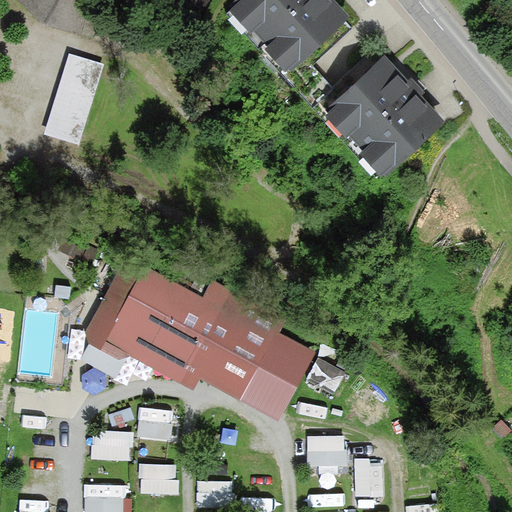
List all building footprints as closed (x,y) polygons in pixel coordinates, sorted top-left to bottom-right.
[(88,0),(26,0),(47,20),(80,29),(88,0)] [(286,81),(348,25),(324,0),(229,0),(220,9),(286,81)] [(386,186),(449,119),(377,49),(312,115),(386,186)] [(47,138),(83,149),(108,64),(72,54),(47,138)] [(245,398),(275,331),(207,293),(127,258),(88,333),(92,342),(195,388),(202,378),(245,398)] [(85,362),(119,379),(126,366),(91,349),(85,362)] [(373,433),(396,411),(367,381),(344,403),(373,433)] [(350,466),(349,436),(310,438),(311,467),(350,466)] [(357,463),(359,500),(386,498),(384,461),(357,463)] [(139,465),(138,492),(174,493),(174,466),(139,465)] [(93,487),(92,511),(126,511),(127,488),(93,487)]
